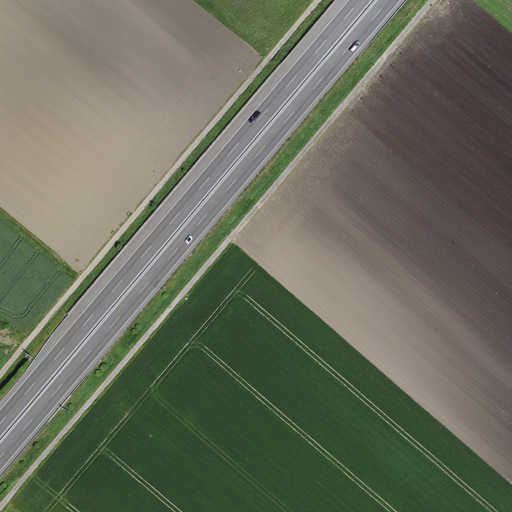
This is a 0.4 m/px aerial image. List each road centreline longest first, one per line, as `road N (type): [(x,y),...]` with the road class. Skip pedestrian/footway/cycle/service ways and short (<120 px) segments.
road 1 (track): [(435,0),(0,511)]
road 2 (motorway): [(0,457),(388,0)]
road 3 (motorway): [(360,0),(0,423)]
road 4 (track): [(0,375),(318,0)]
